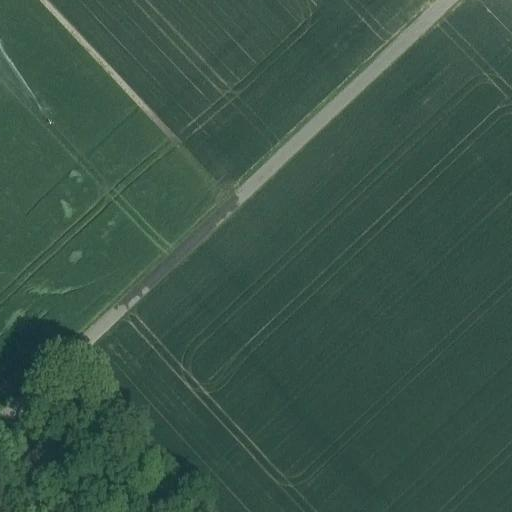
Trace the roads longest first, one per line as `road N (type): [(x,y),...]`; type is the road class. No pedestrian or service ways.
road 1 (unclassified): [(451,0),(0,431)]
road 2 (track): [(62,373),(220,511)]
